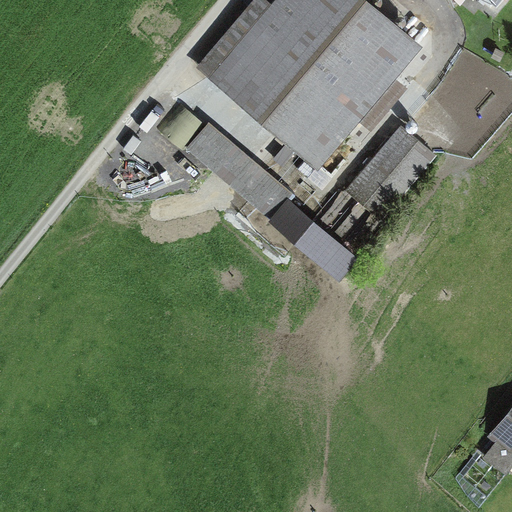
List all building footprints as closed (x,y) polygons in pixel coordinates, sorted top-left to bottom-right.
[(364,0),(276,0),(212,76),(317,165),(389,80),(380,73),(409,38),(364,0)] [(188,147),(272,218),(288,199),(291,196),(207,125),(188,147)] [(433,152),(402,126),(348,191),(379,217),(433,152)] [(356,257),(288,199),(272,218),(340,276),(356,257)] [(511,460),(511,419),(485,454),(505,470),(511,460)]
